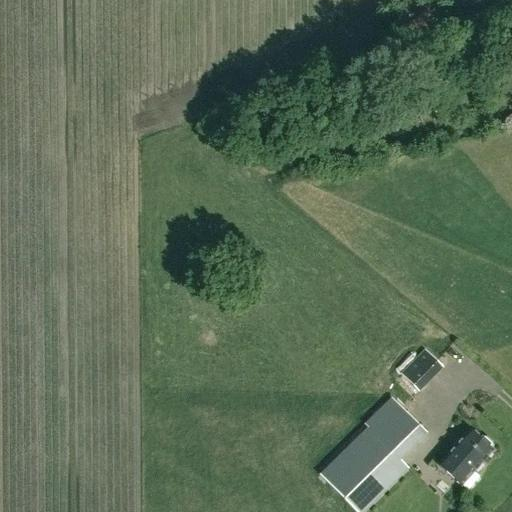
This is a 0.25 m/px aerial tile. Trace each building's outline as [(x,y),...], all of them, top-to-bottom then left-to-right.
[(411,42),(429,37),(423,18),(405,23),(411,42)] [(435,113),(459,105),(454,87),(429,95),(435,113)] [(418,392),(426,384),(408,366),(400,374),(418,392)] [(354,511),(362,511),(407,470),(398,461),(426,434),(395,402),(319,476),(354,511)] [(492,451),(489,448),(490,444),(483,438),(480,440),(469,430),(466,433),(438,466),(461,486),(462,485),(468,490),(479,478),(473,472),(492,451)]
